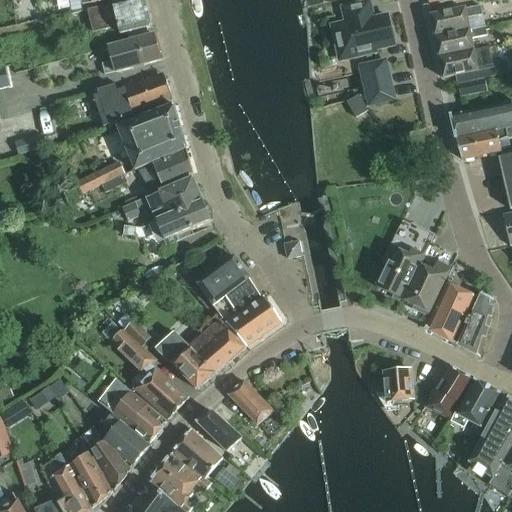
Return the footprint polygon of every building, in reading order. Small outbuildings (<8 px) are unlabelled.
[(130,0),(87,10),(93,33),(116,27),(117,31),(118,34),(150,26),(143,0),(130,0)] [(370,1),(342,8),(345,21),(330,25),(338,62),(377,53),(376,50),(394,46),(393,40),(395,40),(393,28),(390,29),(387,16),(374,19),(370,1)] [(435,34),(469,27),(467,18),(482,15),(480,6),(431,16),(435,34)] [(127,32),(130,41),(149,36),(147,27),(127,32)] [(469,27),(435,34),(439,55),(473,48),(472,39),(487,36),(485,27),(470,30),(469,27)] [(152,35),(109,47),(113,63),(102,66),(104,76),(160,61),(152,35)] [(473,48),(439,55),(444,79),(493,68),(489,48),(474,51),(473,48)] [(385,61),(360,67),(369,106),(394,100),(385,61)] [(357,70),(319,79),(319,81),(323,97),(323,98),(362,89),(357,70)] [(92,94),(103,128),(171,101),(162,74),(116,93),(114,87),(92,94)] [(458,86),(461,97),(487,91),(485,80),(458,86)] [(360,96),(347,103),(356,119),(369,112),(360,96)] [(500,130),(511,126),(511,103),(451,117),(456,139),(496,131),(500,130)] [(125,148),(126,151),(129,157),(135,172),(153,163),(154,164),(159,162),(159,161),(185,149),(173,106),(117,128),(119,133),(125,148)] [(496,131),(456,139),(461,161),(500,152),(496,131)] [(19,156),(47,148),(44,135),(15,143),(19,156)] [(161,188),(192,176),(185,151),(152,166),(161,188)] [(511,156),(499,159),(510,209),(511,208),(511,156)] [(79,197),(102,185),(123,175),(118,164),(74,186),(79,197)] [(102,185),(106,193),(128,183),(123,175),(102,185)] [(178,242),(176,238),(212,223),(213,222),(213,221),(213,220),(213,219),(213,218),(213,217),(213,216),(213,215),(213,214),(212,213),(212,212),(212,211),(211,211),(211,210),(211,209),(210,208),(209,207),(209,206),(208,206),(208,205),(207,204),(206,203),(204,203),(202,204),(192,180),(175,187),(176,188),(122,211),(126,221),(127,224),(141,218),(139,211),(149,207),(156,223),(149,226),(157,244),(163,241),(166,247),(178,242)] [(276,235),(300,229),(296,208),(271,213),(276,235)] [(511,213),(503,216),(510,247),(511,246),(511,213)] [(376,288),(402,300),(402,301),(433,237),(411,226),(401,246),(393,242),(391,247),(382,264),(387,266),(376,288)] [(427,318),(429,314),(450,270),(424,257),(433,238),(433,237),(402,301),(413,306),(412,310),(427,318)] [(303,258),(301,244),(300,242),(284,245),(288,261),(303,258)] [(225,297),(248,280),(232,259),(196,286),(212,307),(225,297)] [(477,300),(479,295),(476,291),(470,297),(458,291),(468,272),(457,267),(425,330),(456,345),(478,301),(477,300)] [(228,328),(264,303),(248,280),(225,297),(238,314),(227,322),(228,328)] [(493,302),(479,295),(477,300),(478,301),(456,345),(480,357),(491,321),(493,302)] [(264,303),(228,328),(246,348),(281,324),(266,302),(264,303)] [(201,336),(227,364),(244,349),(219,320),(201,336)] [(135,321),(126,330),(125,331),(124,330),(143,349),(152,338),(135,321)] [(131,339),(142,350),(143,349),(124,330),(111,343),(121,349),(131,339)] [(227,364),(201,336),(197,332),(183,345),(172,333),(156,350),(196,392),(227,364)] [(155,362),(142,350),(131,339),(121,349),(143,370),(131,382),(134,385),(131,388),(167,422),(179,409),(188,400),(154,371),(156,369),(152,365),(155,362)] [(425,408),(451,421),(452,419),(473,380),(449,368),(425,408)] [(387,404),(393,403),(393,408),(400,407),(400,402),(414,401),(411,370),(383,373),(387,404)] [(116,382),(114,380),(96,403),(149,445),(165,425),(116,382)] [(474,381),(456,414),(468,421),(482,428),(500,395),(474,381)] [(227,395),(239,408),(256,426),(271,412),(244,383),(227,395)] [(33,408),(46,399),(41,392),(28,401),(33,408)] [(493,479),(511,449),(511,402),(503,396),(467,463),(493,479)] [(197,424),(211,438),(226,452),(227,454),(243,440),(210,412),(197,424)] [(106,441),(130,468),(146,448),(117,425),(113,420),(102,435),(106,441)] [(113,492),(129,471),(110,453),(104,443),(95,429),(82,438),(91,452),(113,492)] [(171,454),(203,480),(222,460),(190,430),(171,454)] [(511,449),(493,479),(489,486),(509,498),(511,492),(511,449)] [(62,511),(88,511),(111,494),(89,453),(59,474),(60,475),(51,481),(65,506),(61,510),(62,511)] [(208,483),(203,480),(171,454),(150,483),(181,509),(192,495),(189,492),(196,484),(200,487),(198,489),(201,492),(203,490),(212,498),(218,490),(210,483),(210,484),(208,483)] [(129,511),(181,511),(169,502),(148,485),(129,511)] [(0,501),(0,511),(24,511),(13,494),(0,501)] [(55,511),(52,503),(36,511),(55,511)]
